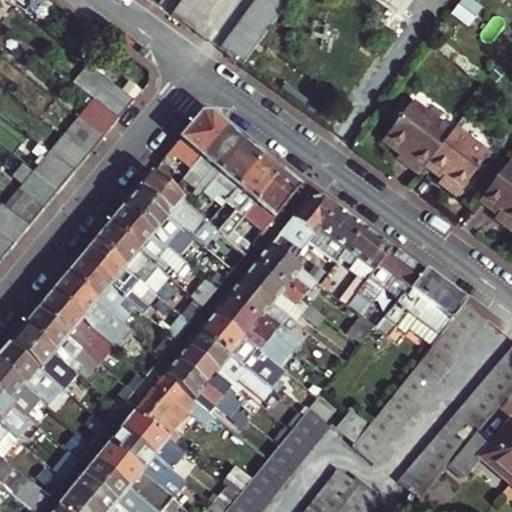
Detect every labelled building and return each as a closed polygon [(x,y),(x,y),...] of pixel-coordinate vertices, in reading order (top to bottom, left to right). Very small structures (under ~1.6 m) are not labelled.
[(35,0),(8,0),(26,13),(35,0)] [(182,0),(173,14),(195,30),(216,2),(217,0),(182,0)] [(256,0),(221,49),(243,66),(287,5),(280,0),(256,0)] [(119,120),(135,102),(90,66),(75,85),(94,100),(119,120)] [(79,118),(105,138),(119,120),(94,100),(79,118)] [(421,176),(427,168),(453,133),(413,103),(384,142),(402,156),(410,162),(407,166),(421,176)] [(175,157),(191,170),(226,129),(210,116),(200,117),(166,159),(171,163),(175,157)] [(89,157),(105,138),(79,118),(79,117),(63,136),(89,157)] [(189,172),(207,187),(243,144),(226,129),(191,170),(189,172)] [(444,188),(457,198),(489,155),(456,130),(453,133),(427,168),(443,180),(448,184),(444,188)] [(48,155),(74,175),(89,157),(63,136),(48,155)] [(207,187),(225,203),(262,159),(243,144),(207,187)] [(33,173),(59,193),(74,175),(48,155),(48,154),(33,173)] [(407,166),(410,162),(402,156),(398,160),(407,166)] [(226,238),(242,219),(280,174),(262,159),(225,203),(236,212),(219,231),(226,238)] [(500,224),(511,233),(511,166),(509,164),(481,203),(498,217),(503,220),(500,224)] [(18,191),(44,212),(59,193),(33,173),(18,191)] [(259,211),(273,222),(299,190),(280,174),(242,219),(248,223),(259,211)] [(208,222),(190,208),(172,192),(152,176),(137,193),(193,240),(208,222)] [(29,229),(44,212),(18,191),(4,209),(29,229)] [(186,249),(193,240),(137,193),(122,212),(177,258),(186,266),(194,256),(186,249)] [(293,267),(311,242),(336,208),(323,198),(308,200),(269,248),(293,267)] [(208,222),(215,214),(197,199),(190,208),(208,222)] [(0,236),(14,247),(29,229),(4,209),(1,207),(0,208),(0,236)] [(339,262),(342,258),(364,229),(336,208),(311,242),(339,262)] [(170,267),(177,258),(122,212),(108,228),(148,262),(166,277),(173,269),(170,267)] [(134,279),(148,262),(108,228),(94,245),(134,279)] [(349,270),(366,283),(391,249),(364,229),(342,258),(353,265),(349,270)] [(0,264),(14,247),(0,236),(0,264)] [(146,289),(134,279),(94,245),(81,261),(126,299),(144,314),(150,307),(139,298),(145,291),(146,289)] [(301,302),(315,285),(293,267),(269,248),(255,265),(301,302)] [(403,296),(406,298),(425,274),(391,249),(366,283),(356,297),(370,306),(383,288),(399,300),(403,296)] [(118,307),(126,299),(81,261),(66,279),(121,324),(122,325),(129,316),(118,307)] [(324,320),(301,302),(255,265),(242,282),(287,319),(294,325),(301,317),(317,330),(324,320)] [(409,329),(432,346),(464,305),(425,274),(406,298),(403,296),(399,300),(385,320),(404,335),(409,329)] [(113,334),(121,324),(66,279),(51,297),(114,349),(119,354),(126,345),(113,334)] [(195,301),(204,308),(217,291),(205,282),(191,298),(195,301)] [(273,336),(287,319),(242,282),(228,299),(273,336)] [(106,358),(114,349),(51,297),(37,313),(92,359),(94,361),(101,353),(106,358)] [(259,353),(273,336),(228,299),(214,316),(256,351),(259,353)] [(181,317),(190,325),(204,308),(195,301),(181,317)] [(374,465),(487,323),(464,305),(432,346),(370,424),(353,449),(374,465)] [(78,376),(92,359),(37,313),(23,330),(78,376)] [(251,357),(256,351),(214,316),(199,335),(245,371),(266,389),(271,393),(280,381),(251,357)] [(169,335),(177,342),(190,325),(181,317),(167,334),(169,335)] [(347,335),(359,346),(372,331),(359,320),(347,335)] [(92,387),(78,376),(23,330),(9,347),(62,390),(64,392),(68,388),(82,399),(92,387)] [(301,358),(309,349),(285,330),(277,339),(301,358)] [(155,353),(163,359),(177,342),(169,335),(155,353)] [(266,389),(245,371),(199,335),(188,349),(234,386),(240,378),(261,394),(266,389)] [(299,371),(306,362),(301,358),(277,339),(270,348),(299,371)] [(47,408),(62,390),(9,347),(0,357),(0,368),(39,400),(45,406),(47,408)] [(478,433),(511,390),(511,347),(398,482),(420,500),(461,454),(478,433)] [(221,401),(234,386),(188,349),(176,364),(221,401)] [(94,361),(100,366),(106,358),(101,353),(94,361)] [(246,420),(221,401),(176,364),(164,379),(210,415),(214,409),(239,428),(246,420)] [(45,406),(39,400),(0,368),(0,399),(5,403),(24,418),(25,418),(31,423),(45,406)] [(179,437),(172,431),(187,413),(208,430),(216,420),(210,415),(164,379),(133,417),(170,448),(179,437)] [(336,431),(353,449),(370,424),(352,410),(336,431)] [(225,511),(261,511),(329,429),(308,411),(225,511)] [(192,466),(170,448),(133,417),(120,433),(180,481),(192,466)] [(271,438),(279,444),(289,432),(281,425),(271,438)] [(511,427),(509,425),(492,445),(478,433),(461,454),(474,465),(480,459),(511,486),(511,427)] [(19,443),(0,427),(0,455),(5,460),(19,443)] [(167,496),(180,481),(120,433),(108,448),(167,496)] [(156,511),(169,497),(167,496),(108,448),(95,464),(145,504),(155,511),(156,511)] [(0,485),(32,511),(38,511),(50,497),(5,460),(0,455),(0,485)] [(122,511),(138,511),(145,504),(95,464),(83,479),(116,507),(122,511)] [(374,511),(380,505),(338,471),(305,511),(374,511)] [(111,511),(116,507),(83,479),(70,494),(91,511),(111,511)] [(0,503),(10,511),(32,511),(0,485),(0,503)] [(213,507),(218,511),(223,511),(236,497),(226,490),(213,507)] [(91,511),(70,494),(57,510),(59,511),(91,511)]
